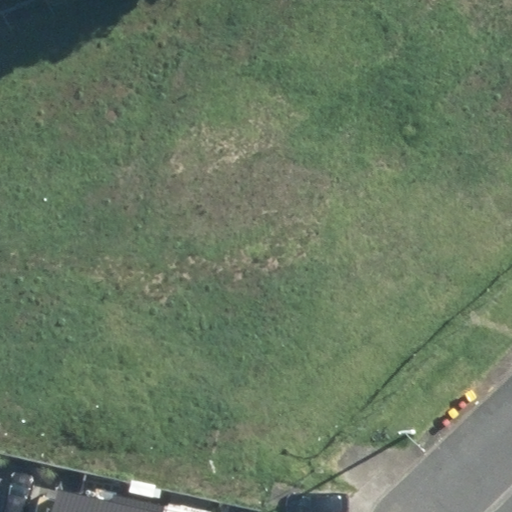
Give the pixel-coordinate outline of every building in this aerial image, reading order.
[(511,0),(439,0),(402,39),(511,143),(511,0)] [(126,84),(23,57),(0,145),(0,235),(81,257),(126,84)] [(508,179),(431,120),(405,153),(483,212),(508,179)] [(306,255),(308,239),(267,232),(265,248),(145,228),(127,334),(308,365),(326,259),(306,255)] [(101,278),(20,258),(0,339),(81,359),(101,278)] [(259,411),(178,394),(168,442),(249,459),(259,411)] [(188,511),(68,484),(61,511),(188,511)]
